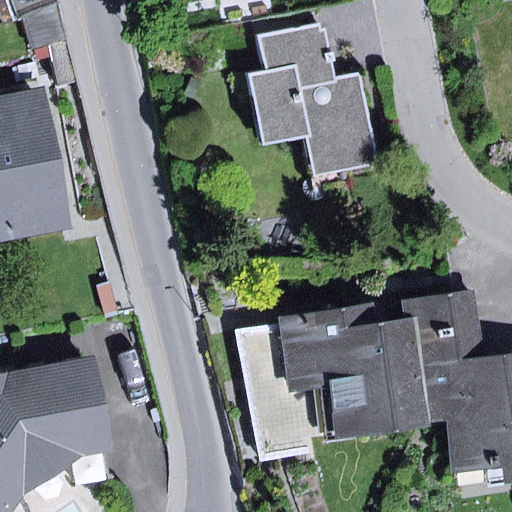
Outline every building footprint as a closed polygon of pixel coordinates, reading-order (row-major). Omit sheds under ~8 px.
[(57,7),(21,18),(31,50),(67,39),(57,7)] [(318,25),(257,38),(264,72),(250,75),(264,147),(309,138),(317,176),(379,164),(361,73),(335,78),(326,30),(320,32),(318,25)] [(0,243),(74,229),(46,88),(0,96),(0,243)] [(409,301),(411,316),(428,425),(442,423),(450,478),(501,470),(504,489),(511,487),(511,355),(484,360),(474,291),(409,301)] [(375,304),(277,319),(279,329),(242,334),(262,462),(312,454),(309,438),(331,435),(332,440),(428,425),(411,316),(378,322),(375,304)] [(0,370),(0,511),(12,511),(23,496),(57,476),(84,454),(117,454),(96,356),(0,370)]
